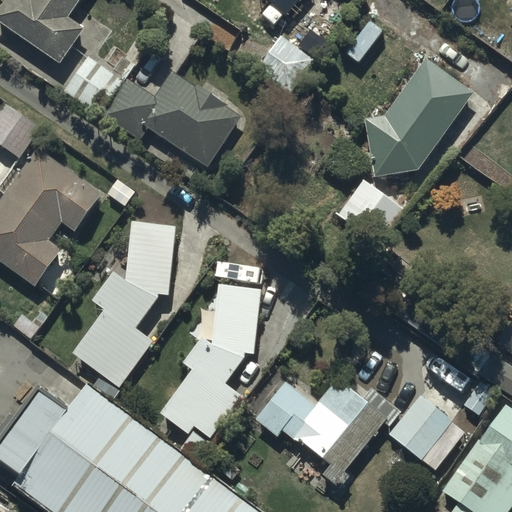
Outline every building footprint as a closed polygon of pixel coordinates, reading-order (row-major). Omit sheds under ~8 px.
[(2,0),(0,4),(0,20),(60,62),(85,26),(69,14),(78,0),(2,0)] [(268,0),(285,15),(298,0),(268,0)] [(346,52),(357,60),(380,29),(369,21),(346,52)] [(320,65),(279,37),(268,53),(308,81),(320,65)] [(385,110),(363,113),(373,177),(419,169),(474,90),(425,53),(385,110)] [(97,111),(123,78),(89,54),(65,88),(97,111)] [(123,78),(97,111),(138,140),(147,128),(203,168),(241,115),(197,83),(195,86),(171,69),(153,94),(126,74),(123,78)] [(0,109),(0,143),(18,156),(37,128),(3,104),(0,109)] [(104,188),(39,144),(0,197),(0,260),(35,286),(64,247),(49,236),(59,220),(75,229),(104,188)] [(404,210),(364,181),(339,215),(379,244),(404,210)] [(105,308),(70,349),(117,384),(152,338),(137,326),(162,292),(170,291),(177,223),(132,218),(125,277),(115,268),(91,296),(105,308)] [(212,340),(207,337),(201,333),(183,360),(190,365),(158,411),(190,433),(194,427),(210,437),(241,392),(225,381),(243,356),(244,352),(253,353),(260,286),(218,278),(212,340)] [(511,323),(498,344),(511,353),(511,323)] [(511,362),(497,352),(481,374),(511,396),(511,362)] [(284,381),(256,418),(278,434),(283,428),(328,461),(321,471),(340,486),(349,474),(344,469),(383,422),(388,426),(401,409),(370,386),(363,395),(338,375),(315,405),(284,381)] [(420,393),(388,433),(435,469),(465,429),(420,393)] [(15,495),(37,511),(247,511),(86,394),(67,414),(45,400),(0,455),(0,466),(25,487),(15,495)] [(511,511),(511,415),(507,411),(430,511),(511,511)]
